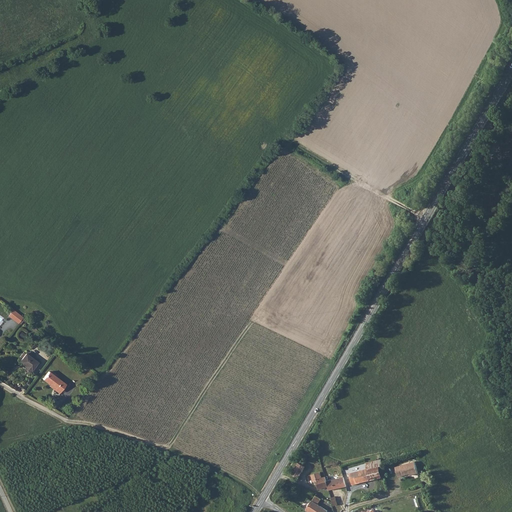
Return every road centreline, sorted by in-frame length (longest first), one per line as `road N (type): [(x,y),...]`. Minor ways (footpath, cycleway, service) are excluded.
road 1 (secondary): [(261,498),(511,72)]
road 2 (track): [(250,324),(166,448),(68,420)]
